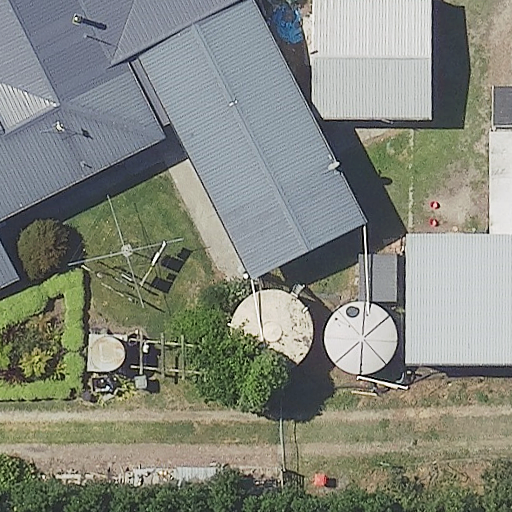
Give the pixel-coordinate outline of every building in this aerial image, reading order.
[(0,0),(0,292),(11,287),(0,262),(0,226),(155,154),(82,0),(0,0)] [(425,122),(430,3),(366,0),(312,0),(307,116),(425,122)] [(347,231),(244,1),(131,52),(233,282),(347,231)] [(511,365),(511,242),(407,240),(404,364),(511,365)] [(307,299),(309,373),(386,370),(383,296),(307,299)] [(309,373),(307,299),(225,301),(228,375),(309,373)]
